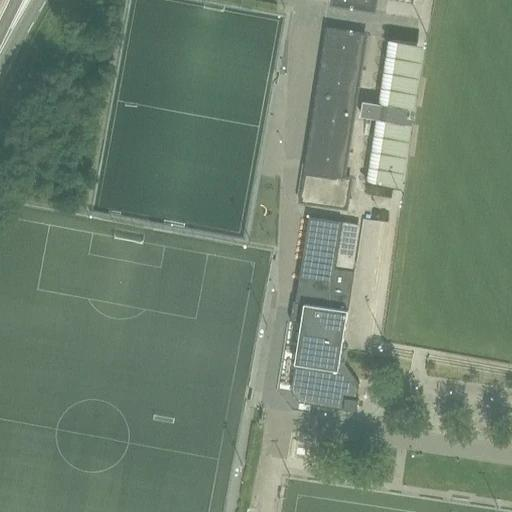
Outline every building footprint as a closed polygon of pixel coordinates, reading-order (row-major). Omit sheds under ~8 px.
[(374,0),(333,0),(333,4),(373,10),(374,0)] [(417,26),(419,13),(406,12),(405,24),(417,26)] [(346,207),(350,180),(340,178),(362,34),(329,29),(303,200),(346,207)] [(416,42),(388,38),(378,105),(376,120),(366,182),(395,186),(416,42)] [(378,105),(364,102),(361,117),(376,120),(378,105)] [(358,380),(341,357),(342,348),(356,260),(351,259),(357,224),(309,216),(296,301),(293,300),(290,320),(302,322),(291,390),(300,402),(316,405),(344,409),(357,411),(359,399),(357,399),(360,383),(358,380)]
